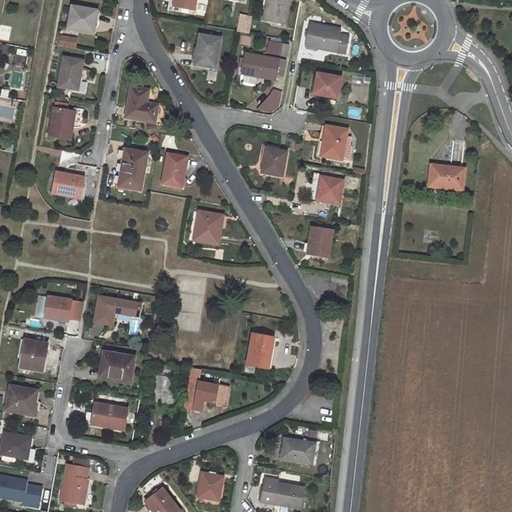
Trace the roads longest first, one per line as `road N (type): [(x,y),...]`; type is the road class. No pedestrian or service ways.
road 1 (residential): [(138,0),(145,35),(291,278),(314,337),(301,386),(281,409),(135,468),(119,511)]
road 2 (secondary): [(348,511),(381,210)]
road 3 (secondary): [(394,58),(381,210)]
road 4 (secondary): [(381,210),(419,64)]
